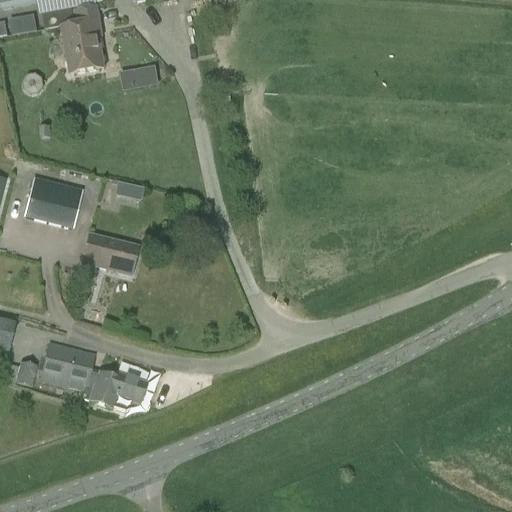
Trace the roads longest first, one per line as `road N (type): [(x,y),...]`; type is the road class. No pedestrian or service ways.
road 1 (unclassified): [(127,470),(421,347),(511,295)]
road 2 (unclassified): [(13,511),(127,470)]
